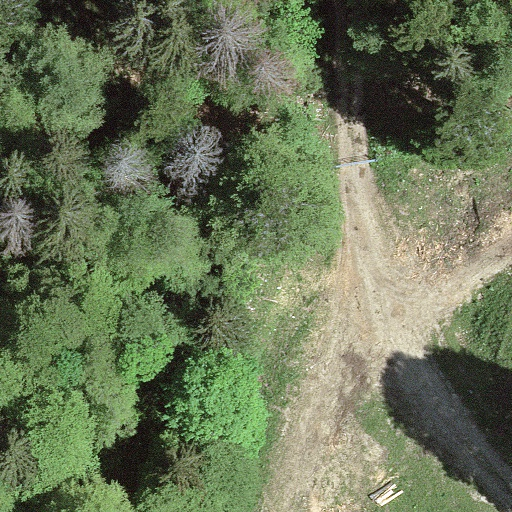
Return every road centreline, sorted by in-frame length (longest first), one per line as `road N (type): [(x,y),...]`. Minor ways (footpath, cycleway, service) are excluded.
road 1 (track): [(511,504),(390,321),(359,157),(352,58),(363,0)]
road 2 (track): [(380,280),(327,374),(267,511)]
